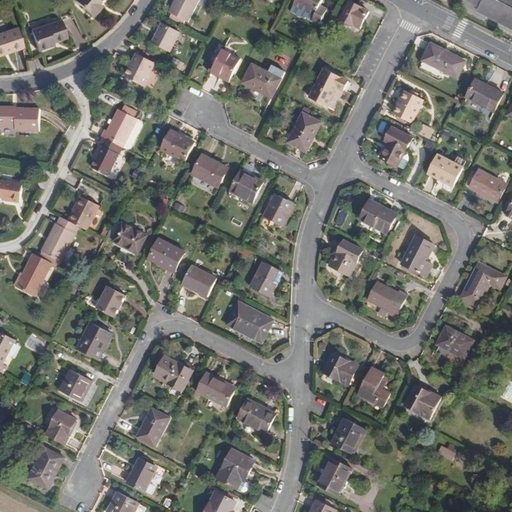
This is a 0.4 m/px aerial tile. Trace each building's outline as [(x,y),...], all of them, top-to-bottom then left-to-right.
[(99,9),(107,0),(82,0),(77,6),(94,22),(103,12),(99,9)] [(187,28),(201,0),(176,0),(168,18),(187,28)] [(315,11),(320,0),(294,0),(291,8),(311,18),(308,24),(316,28),(323,14),(315,11)] [(511,1),(509,0),(462,0),(462,1),(476,9),(475,12),(511,30),(511,1)] [(311,18),(291,8),(289,14),(308,24),(311,18)] [(358,36),(366,20),(345,10),(336,29),(348,34),(349,32),(358,36)] [(70,40),(64,22),(33,32),(41,54),(52,50),(51,46),(70,40)] [(170,58),(181,38),(164,28),(153,49),(170,58)] [(26,52),(20,32),(0,39),(0,57),(11,54),(12,57),(26,52)] [(200,32),(196,38),(204,43),(208,36),(200,32)] [(458,77),(466,59),(434,43),(422,68),(441,78),(445,71),(458,77)] [(214,66),(220,54),(212,50),(206,62),(214,66)] [(227,85),(238,63),(220,54),(214,66),(211,72),(222,77),(220,81),(227,85)] [(146,94),(159,70),(139,60),(127,83),(146,94)] [(171,62),(168,67),(174,71),(177,65),(171,62)] [(222,77),(211,72),(209,70),(207,74),(220,81),(222,77)] [(267,103),(277,83),(263,77),(249,70),(240,89),(267,103)] [(277,83),(280,77),(267,70),(263,77),(277,83)] [(340,93),(345,83),(322,72),(308,100),(324,109),(334,90),(340,93)] [(504,96),(477,82),(469,97),(496,111),(504,96)] [(411,126),(424,102),(406,92),(393,116),(411,126)] [(456,103),(449,117),(451,119),(455,121),(458,115),(454,113),(458,105),(456,103)] [(122,109),(119,115),(132,121),(135,116),(122,109)] [(42,138),(43,116),(19,115),(19,113),(2,112),(2,114),(1,133),(20,134),(20,137),(42,138)] [(102,133),(99,139),(101,140),(96,148),(100,150),(92,165),(89,171),(105,180),(120,151),(121,151),(135,123),(132,121),(119,115),(116,113),(104,134),(102,133)] [(313,143),(321,126),(302,117),(288,146),(304,154),(311,141),(313,143)] [(398,170),(412,141),(392,131),(386,144),(390,146),(382,162),(398,170)] [(443,131),(438,140),(445,144),(448,137),(447,136),(448,134),(443,131)] [(180,166),(190,146),(165,133),(154,153),(180,166)] [(89,163),(92,165),(100,150),(96,148),(89,163)] [(214,190),(224,170),(200,158),(190,178),(214,190)] [(451,191),(461,172),(436,160),(427,178),(451,191)] [(494,207),(504,190),(475,175),(466,193),(494,207)] [(248,205),(259,184),(249,179),(247,182),(236,176),(227,195),(248,205)] [(17,195),(18,190),(0,186),(0,202),(10,205),(10,207),(24,210),(27,196),(17,195)] [(280,228),(291,205),(274,197),(263,219),(280,228)] [(511,223),(511,199),(503,218),(511,223)] [(87,237),(99,212),(80,202),(68,227),(78,232),(87,237)] [(384,235),(394,216),(367,202),(358,221),(384,235)] [(61,265),(78,232),(68,227),(61,223),(58,230),(54,228),(47,241),(52,244),(46,257),(61,265)] [(103,229),(98,240),(102,242),(107,232),(103,229)] [(136,259),(145,241),(121,229),(111,246),(136,259)] [(46,257),(52,244),(47,241),(40,255),(46,257)] [(425,265),(432,250),(414,241),(400,267),(426,281),(432,269),(425,265)] [(173,273),(183,254),(158,243),(149,262),(173,273)] [(346,282),(359,256),(338,246),(325,272),(346,282)] [(36,303),(54,270),(36,260),(18,293),(36,303)] [(269,298),(281,274),(263,265),(250,289),(269,298)] [(494,292),(500,280),(476,267),(458,302),(474,310),(486,288),(494,292)] [(208,299),(217,281),(193,269),(184,288),(208,299)] [(60,295),(71,300),(78,285),(67,279),(60,295)] [(502,287),(508,290),(511,284),(506,281),(502,287)] [(394,319),(405,298),(398,294),(397,296),(373,284),(365,301),(387,312),(386,315),(394,319)] [(123,297),(104,287),(93,309),(111,319),(123,297)] [(260,347),(273,323),(236,304),(224,328),(260,347)] [(100,362),(113,336),(92,325),(79,351),(100,362)] [(472,344),(444,330),(435,349),(462,363),(472,344)] [(4,369),(16,348),(1,340),(0,341),(0,379),(4,381),(9,372),(4,369)] [(346,388),(356,370),(331,358),(322,376),(346,388)] [(180,394),(189,375),(161,361),(151,380),(180,394)] [(81,403),(92,381),(69,370),(58,391),(81,403)] [(381,412),(389,396),(378,390),(382,383),(383,381),(370,374),(357,399),(381,412)] [(30,380),(23,376),(18,385),(25,389),(30,380)] [(224,412),(233,394),(215,385),(216,382),(206,377),(195,398),(224,412)] [(428,425),(438,406),(413,393),(403,412),(428,425)] [(263,435),(272,416),(246,403),(236,422),(263,435)] [(150,450),(164,421),(145,411),(130,440),(150,450)] [(67,435),(74,421),(57,412),(44,438),(63,448),(69,436),(67,435)] [(350,460),(362,435),(340,424),(327,448),(350,460)] [(446,445),(443,450),(451,454),(453,449),(446,445)] [(438,447),(433,455),(448,463),(452,455),(451,454),(443,450),(438,447)] [(45,490),(60,460),(41,450),(25,481),(45,490)] [(229,453),(215,482),(219,484),(234,492),(235,490),(243,494),(247,493),(250,489),(249,486),(244,483),(253,465),(229,453)] [(145,483),(152,469),(134,460),(122,483),(140,492),(141,491),(145,483)] [(337,501),(351,473),(329,463),(322,476),(325,477),(317,491),(337,501)] [(147,494),(151,486),(145,483),(141,491),(147,494)] [(234,492),(219,484),(217,487),(234,496),(235,493),(234,492)] [(166,505),(170,497),(165,494),(161,502),(166,505)] [(131,511),(135,505),(114,495),(105,511),(131,511)] [(230,511),(233,506),(213,495),(205,511),(230,511)]
